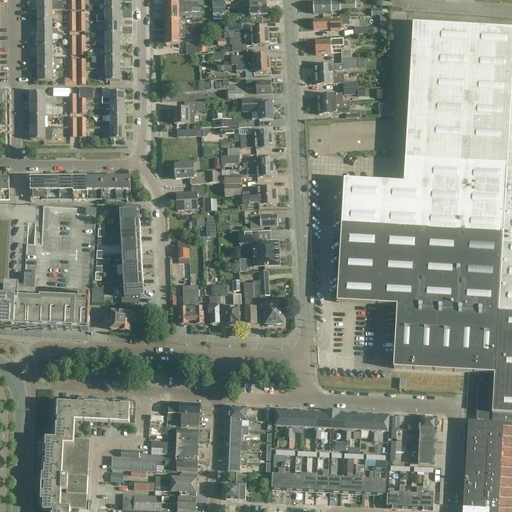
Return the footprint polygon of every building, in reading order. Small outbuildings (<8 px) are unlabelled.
[(37,0),(38,12),(52,11),(52,10),(63,10),(63,2),(52,2),(52,0),(37,0)] [(105,0),(105,11),(120,11),(119,0),(105,0)] [(184,2),(179,2),(179,0),(165,0),(165,9),(196,8),(196,3),(184,3),(184,2)] [(212,0),(213,14),(225,13),(224,0),(212,0)] [(250,1),(241,2),(242,7),(250,7),(251,17),(268,16),(267,2),(250,3),(250,1)] [(341,10),(356,9),(355,2),(314,3),(314,8),(313,9),(313,12),(314,13),(315,15),(332,14),(332,10),(341,10)] [(196,8),(165,9),(165,21),(179,21),(179,14),(185,14),(185,13),(199,13),(199,8),(196,8)] [(52,11),(38,12),(38,23),(52,23),(52,11)] [(120,23),(120,11),(105,11),(105,17),(98,17),(98,23),(106,23),(120,23)] [(381,17),(375,17),(375,25),(391,25),(391,19),(386,19),(386,18),(381,18),(381,17)] [(314,31),(331,31),(331,32),(341,32),(341,26),(350,26),(350,18),(324,19),(324,21),(314,21),(314,31)] [(179,21),(165,21),(165,33),(191,33),(191,28),(185,28),(185,27),(179,27),(179,21)] [(52,23),(38,23),(38,35),(53,35),(52,23)] [(120,23),(106,23),(106,35),(120,35),(120,23)] [(511,511),(511,30),(414,25),(404,184),(344,181),(337,303),(397,307),(397,309),(398,309),(397,327),(396,327),(396,329),(395,348),(395,350),(394,368),(394,370),(395,370),(395,369),(414,371),(416,371),(434,372),(436,372),(454,373),(456,373),(474,374),(476,374),(479,374),(476,423),(469,422),(469,430),(468,430),(468,432),(469,432),(468,439),(468,441),(468,449),(467,449),(467,450),(468,450),(467,457),(466,463),(467,463),(467,471),(466,471),(466,472),(467,472),(466,480),(466,479),(466,481),(464,510),(464,511),(511,511)] [(235,39),(269,38),(268,29),(251,30),(251,33),(235,34),(235,39)] [(191,33),(165,33),(165,46),(179,45),(179,39),(185,39),(185,37),(191,37),(191,33)] [(53,35),(38,35),(38,47),(53,47),(53,35)] [(120,35),(106,35),(106,47),(120,46),(120,35)] [(269,38),(235,39),(232,40),(233,54),(247,53),(246,48),(269,46),(269,38)] [(343,47),(343,45),(343,41),(327,41),(327,43),(316,43),(316,49),(315,49),(315,54),(316,54),(316,56),(324,56),(324,57),(332,56),(332,47),(343,47)] [(187,44),(187,55),(197,55),(197,43),(187,44)] [(120,46),(106,47),(106,58),(120,58),(120,46)] [(53,47),(38,47),(38,59),(53,59),(53,47)] [(341,52),(342,60),(352,60),(352,52),(341,52)] [(232,67),(270,64),(270,55),(253,56),(253,59),(247,59),(247,57),(231,58),(232,67)] [(106,70),(121,70),(120,58),(106,58),(106,70)] [(53,59),(38,59),(38,71),(53,71),(53,59)] [(316,75),(316,76),(333,75),(333,72),(335,72),(335,73),(343,72),(343,71),(358,70),(358,59),(352,60),(342,60),(342,66),(333,66),(333,65),(316,66),(316,68),(313,68),(314,74),(316,75)] [(271,74),(270,64),(232,67),(232,72),(253,71),(254,75),(271,74)] [(76,86),(76,70),(69,70),(69,79),(65,79),(65,86),(76,86)] [(121,70),(106,70),(106,82),(121,82),(121,70)] [(53,83),(53,71),(38,71),(39,83),(53,83)] [(344,85),(344,90),(358,89),(358,84),(344,84),(344,75),(333,75),(316,76),(317,86),(344,85)] [(215,81),(215,90),(223,89),(222,83),(221,81),(215,81)] [(271,82),(265,83),(253,84),(253,82),(247,83),(247,91),(257,90),(257,95),(265,95),(272,94),(271,82)] [(358,90),(358,89),(344,90),(344,97),(358,96),(358,98),(365,98),(365,89),(358,90)] [(376,90),(377,99),(388,99),(387,90),(376,90)] [(226,92),(226,100),(242,99),(242,91),(226,92)] [(31,105),(45,105),(45,93),(31,93),(31,105)] [(110,93),(110,98),(102,98),(102,104),(110,104),(110,105),(125,105),(125,93),(110,93)] [(319,104),(319,106),(343,105),(342,95),(318,96),(319,98),(317,98),(317,104),(319,104)] [(262,99),(250,100),(242,100),(243,114),(258,113),(259,121),(273,120),(273,105),(263,106),(262,99)] [(197,116),(197,112),(204,112),(204,103),(185,103),(185,110),(175,110),(175,125),(194,125),(194,116),(197,116)] [(343,105),(319,106),(319,108),(318,108),(318,114),(319,114),(319,116),(345,115),(346,120),(360,119),(360,118),(363,118),(363,112),(350,112),(349,104),(343,105)] [(45,105),(31,105),(31,117),(45,117),(45,105)] [(125,105),(110,105),(110,117),(125,117),(125,105)] [(45,117),(31,117),(31,129),(45,129),(45,117)] [(107,129),(125,128),(125,117),(110,117),(111,122),(107,122),(107,129)] [(216,130),(223,129),(223,120),(212,121),(213,129),(216,129),(216,130)] [(232,120),(223,120),(223,129),(239,129),(238,122),(232,122),(232,120)] [(125,140),(125,128),(107,129),(107,133),(111,133),(111,141),(125,140)] [(45,129),(31,129),(31,141),(46,141),(45,129)] [(240,136),(240,142),(275,141),(274,134),(273,134),(273,132),(255,132),(255,135),(240,136)] [(275,148),(275,141),(240,142),(241,149),(256,148),(256,151),(274,150),(274,148),(275,148)] [(204,158),(213,158),(212,149),(203,149),(204,158)] [(239,164),(239,156),(223,157),(221,157),(221,168),(225,168),(225,165),(239,164)] [(247,170),(276,169),(276,162),(275,162),(275,160),(257,161),(257,164),(247,164),(247,170)] [(190,186),(202,186),(221,184),(221,174),(218,174),(218,173),(194,174),(193,165),(175,166),(176,181),(190,180),(190,186)] [(276,176),(276,169),(247,170),(247,176),(258,176),(258,179),(269,178),(275,178),(275,176),(276,176)] [(224,177),(224,185),(240,185),(242,185),(241,176),(224,177)] [(126,191),(130,191),(130,178),(116,179),(116,202),(127,202),(127,203),(128,203),(128,201),(126,201),(126,191)] [(9,179),(0,179),(0,202),(10,203),(10,202),(9,202),(9,192),(9,179)] [(31,203),(46,203),(46,179),(31,179),(31,203)] [(60,179),(46,179),(46,203),(60,202),(60,179)] [(60,202),(74,202),(74,179),(60,179),(60,202)] [(88,179),(74,179),(74,202),(88,202),(88,179)] [(88,202),(102,202),(102,179),(88,179),(88,202)] [(116,179),(102,179),(102,202),(116,202),(116,179)] [(241,197),(240,185),(224,185),(225,198),(241,197)] [(178,212),(198,211),(197,198),(204,198),(204,187),(191,188),(192,194),(177,195),(178,212)] [(242,199),(277,197),(277,190),(276,190),(276,188),(258,189),(259,192),(242,193),(242,199)] [(259,207),(272,206),(277,206),(277,204),(278,204),(277,197),(242,199),(243,204),(259,203),(259,207)] [(217,200),(206,201),(207,213),(217,212),(217,200)] [(131,205),(114,206),(114,212),(120,212),(120,223),(140,222),(139,211),(131,211),(131,205)] [(262,228),(272,227),(278,227),(278,225),(279,225),(278,219),(277,219),(277,217),(262,218),(262,216),(251,217),(251,219),(251,220),(251,230),(262,229),(262,228)] [(196,219),(196,228),(205,228),(205,219),(196,219)] [(0,327),(43,329),(44,328),(88,330),(90,295),(79,295),(78,301),(40,299),(40,301),(20,300),(20,289),(7,288),(11,221),(0,220),(0,327)] [(140,222),(120,223),(121,234),(140,233),(140,222)] [(140,233),(121,234),(122,245),(141,243),(140,233)] [(239,244),(253,244),(254,267),(279,266),(279,257),(280,257),(280,251),(279,251),(278,242),(259,243),(258,233),(239,234),(239,244)] [(141,243),(122,245),(122,255),(142,254),(141,243)] [(189,260),(189,251),(178,251),(178,260),(189,260)] [(142,254),(122,255),(123,266),(142,265),(142,254)] [(142,265),(123,266),(123,276),(123,277),(143,276),(142,265)] [(262,306),(263,306),(265,306),(266,326),(268,326),(268,327),(273,327),(273,326),(284,325),(283,304),(268,305),(268,298),(270,298),(269,272),(259,273),(260,298),(261,298),(262,306)] [(24,287),(35,287),(35,276),(25,275),(24,287)] [(123,277),(123,276),(120,277),(121,288),(143,286),(143,276),(123,277)] [(247,300),(247,306),(245,306),(246,326),(257,325),(257,308),(255,308),(254,308),(253,299),(260,299),(259,282),(253,282),(253,284),(244,285),(245,300),(247,300)] [(144,298),(143,286),(121,288),(122,305),(140,304),(140,298),(144,298)] [(198,287),(191,288),(192,326),(195,326),(196,326),(198,326),(198,327),(200,327),(203,327),(203,326),(205,325),(205,324),(204,324),(204,307),(199,307),(198,287)] [(211,296),(220,296),(220,287),(211,287),(211,296)] [(192,326),(191,288),(184,288),(184,308),(179,308),(180,325),(179,325),(179,326),(181,326),(181,327),(184,328),(187,327),(187,326),(188,326),(189,326),(192,326)] [(240,313),(241,313),(240,297),(233,297),(234,308),(226,308),(227,326),(228,325),(228,326),(234,326),(234,325),(236,325),(236,324),(240,324),(240,313)] [(220,306),(218,306),(218,299),(209,300),(210,307),(208,307),(208,317),(210,317),(211,326),(213,326),(213,327),(219,327),(219,325),(221,325),(220,306)] [(132,314),(112,313),(111,331),(121,332),(122,332),(124,334),(127,335),(129,333),(131,333),(132,323),(136,323),(136,315),(132,314)] [(75,439),(75,437),(75,422),(129,425),(130,404),(122,404),(121,407),(102,406),(102,403),(86,402),(85,405),(56,403),(56,412),(59,413),(58,432),(55,432),(54,440),(44,439),(44,448),(47,448),(46,467),(43,467),(42,476),(45,476),(44,493),(41,493),(41,502),(44,502),(43,511),(70,511),(71,509),(86,510),(90,440),(75,439)] [(201,409),(197,406),(180,405),(169,405),(169,415),(199,416),(200,416),(200,410),(201,409)] [(242,421),(242,422),(257,423),(257,418),(249,418),(248,420),(247,419),(247,408),(232,408),(230,410),(229,421),(242,421)] [(289,439),(290,411),(277,410),(276,428),(287,428),(287,430),(286,430),(285,439),(289,439)] [(303,429),(304,411),(290,411),(289,439),(288,450),(293,450),(294,430),(292,430),(292,428),(303,429)] [(317,440),(318,412),(304,411),(303,429),(315,429),(315,431),(313,431),(313,440),(317,440)] [(318,412),(317,440),(321,441),(321,432),(320,432),(320,430),(331,430),(332,412),(323,412),(318,412)] [(343,413),(334,413),(333,430),(345,431),(345,433),(343,433),(343,442),(346,442),(347,442),(348,414),(343,413)] [(362,414),(348,414),(347,442),(346,442),(346,443),(346,453),(351,453),(352,433),(350,433),(350,431),(361,432),(362,414)] [(362,414),(361,432),(372,432),(372,434),(370,434),(370,443),(374,444),(376,415),(362,414)] [(199,416),(169,415),(167,415),(167,423),(178,423),(178,422),(181,422),(181,428),(193,428),(199,428),(199,416)] [(376,415),(374,444),(378,444),(379,435),(377,435),(377,433),(389,433),(389,416),(376,415)] [(436,432),(437,432),(437,419),(437,418),(420,417),(420,429),(418,429),(418,427),(409,426),(408,431),(417,431),(436,432)] [(229,431),(249,432),(249,428),(242,427),(242,422),(242,421),(229,421),(229,431)] [(178,435),(177,441),(199,442),(199,432),(178,431),(178,429),(165,429),(165,434),(178,435)] [(249,437),(249,432),(229,431),(228,441),(242,442),(242,436),(249,437)] [(436,443),(436,432),(417,431),(417,436),(420,436),(420,442),(436,443)] [(288,440),(278,439),(278,447),(288,448),(288,440)] [(199,442),(177,441),(177,446),(174,446),(174,445),(165,445),(165,444),(152,443),(152,450),(164,450),(198,452),(199,442)] [(228,441),(227,452),(241,453),(242,446),(248,447),(248,442),(242,442),(228,441)] [(435,454),(436,443),(420,442),(419,448),(413,448),(412,453),(416,453),(435,454)] [(346,443),(335,443),(335,452),(346,453),(346,443)] [(392,443),(391,452),(395,453),(395,452),(403,453),(404,447),(396,447),(396,443),(392,443)] [(251,447),(252,453),(264,452),(263,445),(251,447)] [(198,452),(164,450),(164,455),(174,455),(174,454),(177,455),(176,460),(198,461),(198,452)] [(227,462),(248,463),(248,458),(241,458),(241,453),(227,452),(228,452),(227,462)] [(435,466),(435,454),(416,453),(416,459),(419,459),(419,465),(435,466)] [(121,470),(156,472),(157,461),(112,459),(111,471),(121,472),(121,470)] [(198,463),(166,462),(165,467),(176,467),(176,466),(177,466),(177,473),(197,473),(198,463)] [(227,462),(227,473),(240,473),(241,467),(247,467),(248,463),(227,462)] [(272,491),(284,492),(285,473),(285,469),(280,469),(279,476),(273,475),(272,491)] [(323,478),(317,478),(317,494),(328,494),(329,472),(323,471),(323,478)] [(290,473),(285,473),(284,492),(295,493),(295,476),(290,476),(290,473)] [(301,477),(295,476),(295,493),(306,493),(307,474),(301,473),(301,477)] [(356,476),(353,476),(352,496),(363,496),(364,480),(364,474),(356,473),(356,476)] [(126,484),(127,475),(111,474),(110,483),(126,484)] [(312,474),(307,474),(306,493),(317,494),(317,478),(311,477),(312,474)] [(375,474),(375,477),(374,497),(385,497),(386,481),(380,481),(381,474),(375,474)] [(246,502),(246,487),(247,476),(237,475),(236,487),(225,486),(224,499),(226,501),(246,502)] [(330,494),(341,495),(342,479),(336,478),(336,475),(331,475),(330,494)] [(156,485),(197,487),(197,477),(181,476),(181,479),(156,478),(156,485)] [(348,479),(342,479),(341,495),(352,496),(353,476),(348,476),(348,479)] [(370,480),(364,480),(363,496),(374,497),(375,477),(370,477),(370,480)] [(135,492),(171,493),(180,494),(180,497),(196,498),(197,487),(156,485),(135,484),(135,492)] [(399,510),(410,511),(411,494),(405,494),(405,488),(400,488),(399,494),(400,494),(399,510)] [(410,511),(421,511),(422,495),(422,489),(417,489),(417,495),(411,494),(410,511)] [(399,510),(400,494),(399,494),(394,493),(394,490),(388,490),(387,509),(390,509),(390,510),(399,510)] [(428,495),(422,495),(421,511),(430,511),(433,511),(434,492),(428,492),(428,495)] [(123,511),(131,511),(162,511),(163,498),(124,496),(123,511)] [(195,511),(196,500),(191,500),(165,499),(165,505),(174,505),(175,501),(177,502),(177,511),(195,511)]
